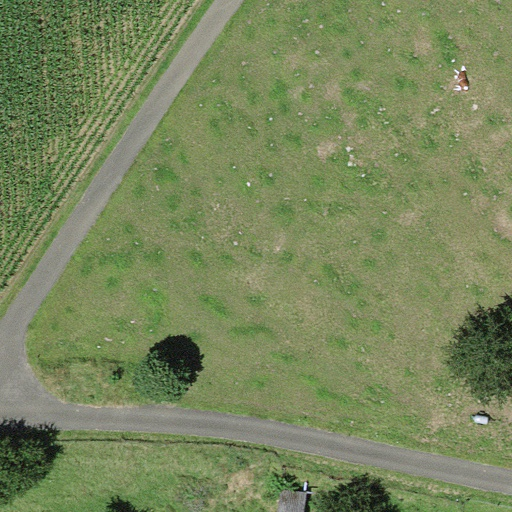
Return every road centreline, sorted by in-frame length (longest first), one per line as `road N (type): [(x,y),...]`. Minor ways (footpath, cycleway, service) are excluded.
road 1 (track): [(511,485),(202,425),(58,414),(0,395)]
road 2 (track): [(0,359),(19,317),(236,0)]
